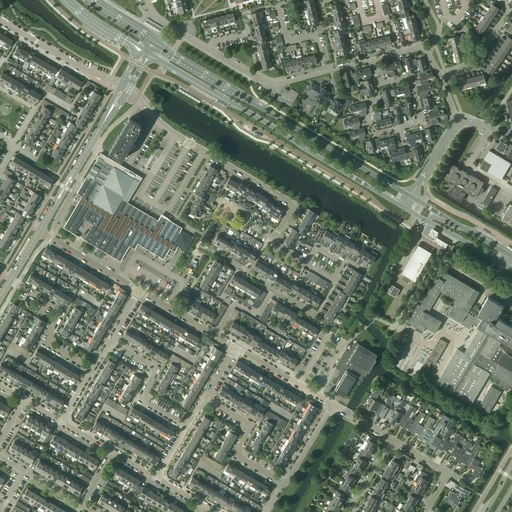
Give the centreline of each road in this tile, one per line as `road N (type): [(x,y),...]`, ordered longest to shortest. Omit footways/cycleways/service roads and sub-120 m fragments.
road 1 (secondary): [(410,196),(150,40)]
road 2 (secondary): [(148,54),(403,207)]
road 3 (residential): [(307,265),(268,244),(290,205),(202,152)]
road 4 (residential): [(379,83),(411,75),(421,117),(375,134),(369,111),(378,96)]
road 5 (residential): [(92,370),(43,342),(62,309),(10,279)]
road 6 (unclassified): [(188,426),(138,399),(156,367),(108,342)]
road 7 (residential): [(284,484),(234,456),(250,428),(203,401)]
road 8 (residential): [(120,84),(0,20)]
road 9 (residential): [(208,47),(268,81),(324,70)]
road 10 (secondary): [(403,207),(511,269)]
